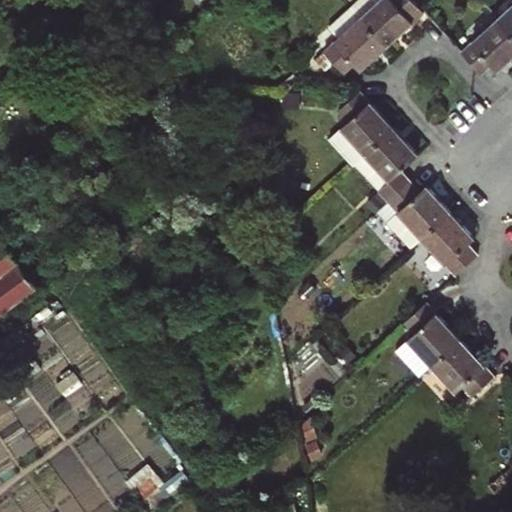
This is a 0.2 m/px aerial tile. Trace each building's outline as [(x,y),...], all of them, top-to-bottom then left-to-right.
[(377,0),(361,16),(387,44),(414,20),(408,14),(418,4),(414,0),(377,0)] [(511,3),(499,17),(511,30),(511,3)] [(387,44),(361,16),(322,51),(343,73),(355,62),(361,69),(387,44)] [(493,63),(500,69),(511,57),(511,30),(499,17),(462,50),(483,72),(493,63)] [(393,127),(370,102),(359,91),(339,109),(348,119),(342,125),(367,151),(393,127)] [(418,154),(393,127),(367,151),(391,178),(380,189),(389,199),(411,179),(402,168),(418,154)] [(420,188),(411,179),(389,199),(422,235),(451,209),(426,183),(420,188)] [(477,236),(451,209),(422,235),(456,271),(478,251),(469,242),(477,236)] [(0,318),(38,290),(41,288),(4,237),(0,239),(0,318)] [(462,335),(428,297),(406,317),(416,328),(410,334),(434,360),(462,335)] [(488,363),(462,335),(434,360),(459,387),(466,380),(477,392),(497,373),(488,363)]
